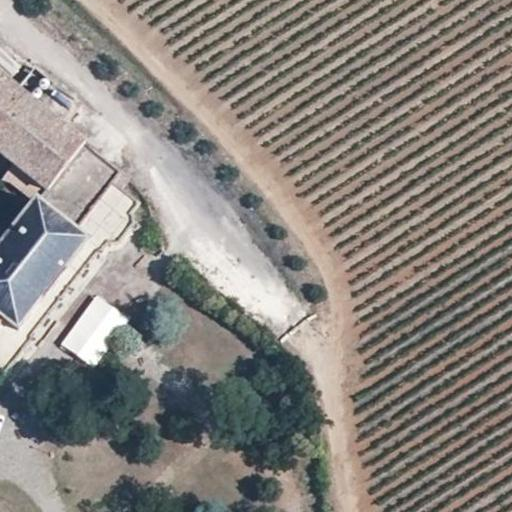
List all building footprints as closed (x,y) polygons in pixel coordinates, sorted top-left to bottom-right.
[(0,156),(47,194),(39,205),(75,233),(123,174),(67,130),(38,107),(0,76),(0,156)] [(57,84),(38,107),(67,130),(85,106),(57,84)] [(124,193),(133,182),(123,174),(75,233),(39,205),(0,254),(0,384),(34,342),(33,341),(23,333),(91,249),(101,256),(103,257),(109,246),(120,246),(134,229),(132,218),(141,207),(124,193)] [(33,341),(101,256),(91,249),(23,333),(33,341)] [(76,341),(108,304),(87,286),(55,323),(76,341)]
